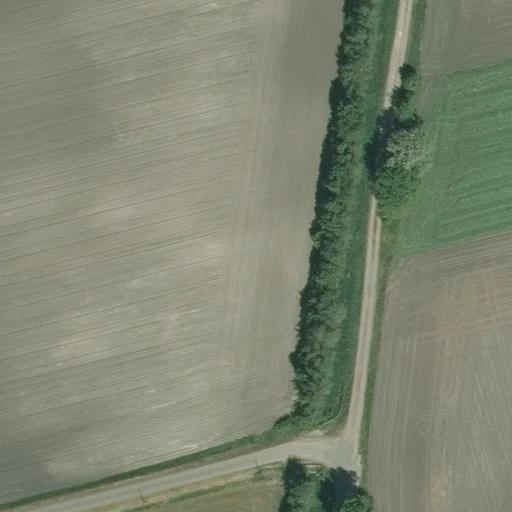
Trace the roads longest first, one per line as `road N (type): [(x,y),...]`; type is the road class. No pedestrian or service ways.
road 1 (track): [(345,445),(403,0)]
road 2 (residential): [(337,511),(345,445),(66,511)]
